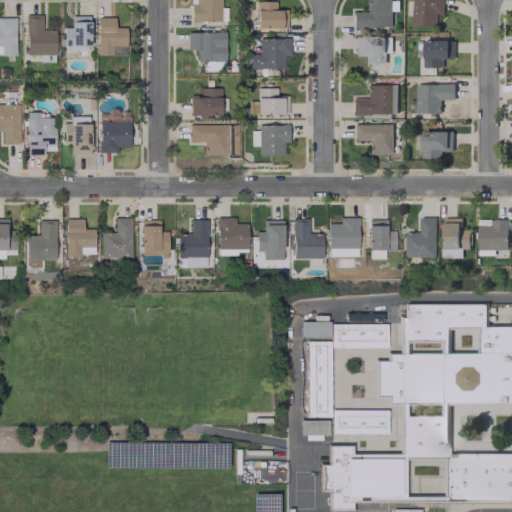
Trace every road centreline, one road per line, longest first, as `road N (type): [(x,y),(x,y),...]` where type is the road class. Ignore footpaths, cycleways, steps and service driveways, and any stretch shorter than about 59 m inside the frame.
road 1 (residential): [(511,188),(0,180)]
road 2 (residential): [(489,188),(489,0)]
road 3 (residential): [(158,0),(159,184)]
road 4 (residential): [(324,184),(325,0)]
